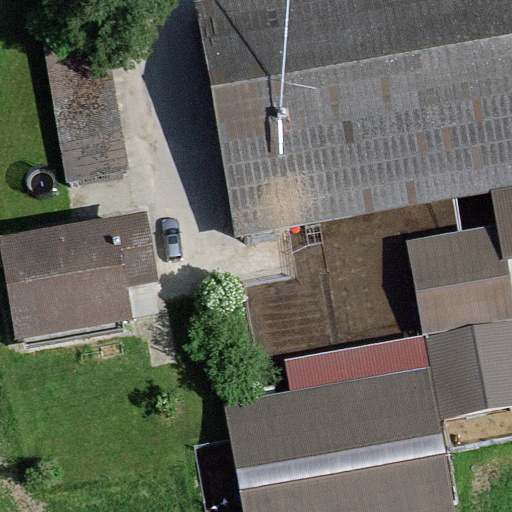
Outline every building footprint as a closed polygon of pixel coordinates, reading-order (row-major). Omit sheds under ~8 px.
[(511,0),(284,0),(201,15),(240,240),(288,232),(285,211),(511,170),(511,0)] [(61,148),(121,138),(102,29),(43,39),(61,148)] [(17,341),(126,323),(120,290),(151,285),(143,234),(2,259),(17,341)] [(411,251),(425,335),(511,321),(496,236),(411,251)] [(511,329),(429,344),(443,423),(511,410),(511,329)] [(227,412),(244,511),(448,511),(425,378),(227,412)]
